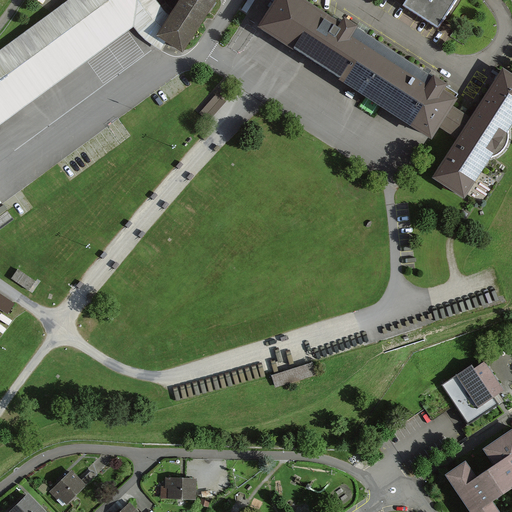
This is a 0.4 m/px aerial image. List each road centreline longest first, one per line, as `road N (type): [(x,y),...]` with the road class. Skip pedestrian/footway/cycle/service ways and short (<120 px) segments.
road 1 (residential): [(146,451),(312,456),(393,490)]
road 2 (residential): [(0,487),(55,451),(146,451)]
